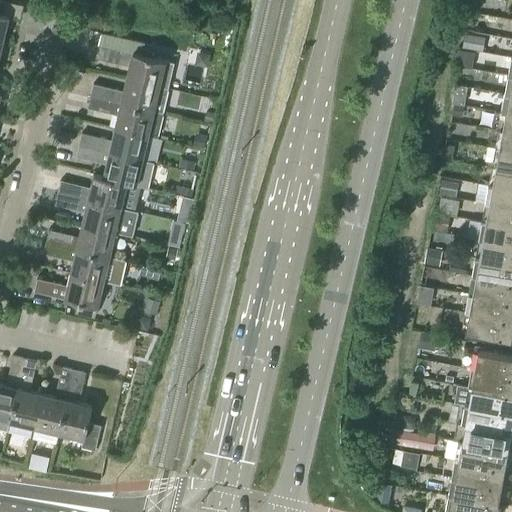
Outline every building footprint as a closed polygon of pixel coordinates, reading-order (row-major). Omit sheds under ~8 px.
[(0,0),(0,39),(4,40),(10,15),(2,13),(5,0),(0,0)] [(131,65),(128,77),(160,85),(166,60),(103,45),(101,58),(131,65)] [(163,112),(169,87),(160,85),(128,77),(124,90),(94,83),(92,95),(154,110),(163,112)] [(511,112),(511,94),(505,93),(501,111),(511,112)] [(453,94),(451,102),(463,104),(464,96),(453,94)] [(163,112),(154,110),(92,95),(89,107),(119,114),(116,128),(148,135),(148,134),(157,136),(163,112)] [(511,112),(501,111),(495,110),(491,128),(498,130),(511,132),(511,112)] [(142,160),(148,135),(116,128),(113,139),(83,132),(80,145),(142,160)] [(511,150),(511,132),(498,130),(495,148),(511,150)] [(154,162),(142,160),(80,145),(77,156),(107,163),(105,175),(104,176),(128,181),(127,182),(148,187),(154,162)] [(511,169),(511,150),(495,148),(491,166),(511,169)] [(511,188),(511,169),(491,166),(488,184),(511,188)] [(121,207),(127,182),(128,181),(104,176),(105,175),(95,173),(92,186),(62,179),(59,193),(121,207)] [(511,206),(511,188),(488,184),(485,202),(511,206)] [(116,232),(121,207),(59,193),(56,204),(86,211),(83,224),(116,232)] [(443,193),(439,208),(457,212),(460,197),(443,193)] [(511,225),(511,206),(485,202),(481,220),(511,225)] [(470,219),(466,236),(478,238),(481,221),(470,219)] [(511,244),(511,225),(481,220),(481,221),(478,238),(511,244)] [(110,256),(116,232),(83,224),(80,236),(50,229),(47,241),(110,256)] [(511,262),(511,244),(478,238),(475,256),(511,262)] [(104,281),(110,256),(47,241),(44,252),(74,260),(71,273),(104,281)] [(428,247),(426,261),(439,263),(441,248),(428,247)] [(511,282),(511,262),(475,256),(471,275),(511,282)] [(425,263),(422,281),(437,283),(440,265),(425,263)] [(98,305),(104,281),(71,273),(68,284),(38,277),(35,290),(85,302),(82,312),(95,315),(98,305)] [(511,300),(511,282),(471,275),(468,293),(511,300)] [(421,282),(419,299),(431,301),(434,284),(421,282)] [(511,319),(511,300),(468,293),(465,311),(511,319)] [(511,339),(511,319),(465,311),(461,330),(511,339)] [(511,354),(463,346),(460,365),(471,367),(511,374),(511,354)] [(11,420),(26,357),(14,354),(6,384),(0,382),(0,427),(9,430),(11,420)] [(36,426),(44,393),(30,390),(37,360),(26,357),(11,420),(36,426)] [(55,395),(44,393),(36,426),(33,437),(57,443),(60,431),(75,369),(62,366),(55,395)] [(511,394),(511,374),(471,367),(468,386),(511,394)] [(86,371),(75,369),(60,431),(84,437),(81,446),(95,449),(101,425),(88,422),(92,404),(78,401),(86,371)] [(511,412),(511,394),(468,386),(465,404),(511,412)] [(511,431),(511,412),(465,404),(461,422),(511,431)] [(510,449),(511,437),(511,431),(461,422),(458,440),(510,449)] [(448,439),(445,456),(455,458),(458,441),(448,439)] [(507,467),(510,449),(458,440),(458,441),(455,458),(507,467)] [(420,454),(404,451),(401,467),(417,469),(420,454)] [(50,456),(33,453),(30,466),(47,470),(50,456)] [(503,486),(507,467),(455,458),(451,477),(503,486)] [(500,504),(503,486),(451,477),(448,494),(500,504)] [(498,511),(500,504),(448,494),(444,511),(498,511)]
